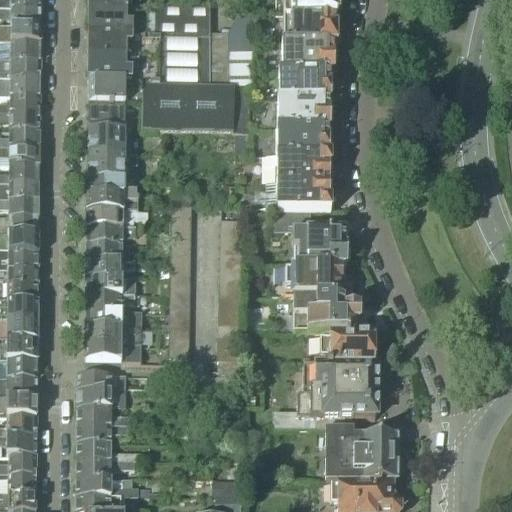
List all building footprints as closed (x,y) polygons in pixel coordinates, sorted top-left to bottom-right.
[(0,5),(0,14),(39,16),(38,0),(7,0),(7,5),(0,5)] [(86,0),(87,41),(91,41),(207,39),(208,5),(152,10),(152,17),(138,18),(138,0),(86,0)] [(282,0),(282,22),(336,24),(336,22),(340,18),(340,9),(336,5),(336,0),(282,0)] [(0,24),(8,24),(8,32),(40,32),(39,16),(0,14),(0,24)] [(281,51),(331,51),(336,51),(336,49),(340,45),(340,38),(336,35),(336,24),(282,22),(281,22),(281,51)] [(0,49),(40,51),(40,32),(8,32),(7,40),(0,40),(0,49)] [(253,57),(226,57),(226,39),(207,39),(91,41),(87,41),(87,49),(86,79),(87,87),(226,90),(249,90),(251,90),(254,57),(253,57)] [(0,49),(0,67),(39,68),(40,51),(0,49)] [(281,51),(281,78),(328,79),(335,79),(335,61),(331,61),(331,51),(281,51)] [(0,83),(39,85),(39,68),(0,67),(0,83)] [(276,106),(327,107),(332,107),(332,89),(328,89),(328,79),(281,78),(277,78),(277,106),(276,106)] [(0,101),(8,102),(39,104),(39,85),(0,83),(0,101)] [(89,88),(89,111),(123,111),(140,112),(140,137),(237,139),(246,139),(249,90),(226,90),(86,87),(87,88),(89,88)] [(0,109),(0,119),(39,121),(39,104),(8,102),(8,110),(0,109)] [(275,134),(327,135),(331,135),(331,117),(327,117),(327,107),(276,106),(276,134),(275,134)] [(89,111),(88,136),(122,137),(123,111),(89,111)] [(0,128),(8,129),(8,137),(38,138),(39,121),(0,119),(0,128)] [(275,134),(275,161),(330,162),(330,144),(327,144),(327,135),(275,134)] [(88,136),(88,161),(122,161),(122,137),(88,136)] [(0,143),(0,154),(38,155),(38,138),(8,137),(7,144),(0,143)] [(247,139),(246,139),(237,139),(237,159),(247,159),(247,139)] [(0,171),(7,172),(38,172),(38,155),(0,154),(0,171)] [(88,161),(88,185),(122,186),(122,161),(88,161)] [(265,190),(275,190),(330,191),(330,162),(275,161),(265,161),(265,190)] [(0,188),(38,189),(38,172),(7,172),(7,180),(0,179),(0,188)] [(86,185),(86,201),(91,201),(91,196),(100,198),(105,198),(105,201),(122,202),(122,208),(133,208),(134,207),(136,207),(136,203),(135,203),(135,199),(135,197),(131,196),(131,186),(122,186),(88,185),(86,185)] [(0,188),(0,205),(38,207),(38,189),(0,188)] [(275,190),(274,219),(309,219),(330,219),(330,191),(275,190)] [(86,201),(86,217),(121,218),(122,217),(135,217),(136,207),(134,207),(133,208),(122,208),(122,202),(105,201),(105,198),(100,198),(91,196),(91,201),(86,201)] [(208,202),(208,216),(220,216),(220,202),(208,202)] [(0,215),(6,215),(6,224),(38,224),(38,207),(0,205),(0,215)] [(169,212),(169,224),(190,224),(190,212),(169,212)] [(86,217),(85,233),(131,233),(131,225),(145,226),(146,217),(135,217),(122,217),(121,218),(86,217)] [(291,253),(291,272),(341,272),(344,272),(344,271),(348,267),(349,267),(349,258),(348,258),(344,254),(344,253),(343,253),(343,238),(328,238),(328,237),(322,237),(322,238),(307,237),(307,233),(309,233),(309,219),(274,219),(273,219),(273,239),(290,239),(290,240),(291,240),(291,253)] [(0,240),(37,241),(38,224),(6,224),(0,223),(0,240)] [(169,224),(168,282),(189,282),(190,224),(169,224)] [(219,226),(219,237),(244,238),(244,227),(219,226)] [(85,233),(85,250),(121,250),(121,242),(133,242),(133,233),(131,233),(85,233)] [(219,237),(218,261),(243,262),(244,238),(219,237)] [(0,260),(37,261),(37,241),(0,240),(0,260)] [(85,250),(85,267),(133,267),(133,258),(121,258),(121,250),(85,250)] [(0,260),(0,275),(37,277),(37,261),(0,260)] [(218,261),(216,341),(241,342),(243,262),(218,261)] [(85,267),(85,283),(120,283),(120,275),(133,275),(133,267),(85,267)] [(281,303),(293,303),(341,303),(341,290),(344,286),(344,277),(341,273),(341,272),(291,272),(284,272),(284,290),(293,290),(293,299),(283,299),(281,303)] [(0,275),(0,291),(37,293),(37,277),(0,275)] [(168,282),(168,293),(188,294),(189,282),(168,282)] [(85,283),(85,301),(139,301),(145,301),(145,292),(120,292),(120,283),(85,283)] [(0,291),(0,308),(37,309),(37,293),(0,291)] [(168,302),(167,316),(188,317),(188,294),(168,293),(168,297),(168,302)] [(85,301),(85,317),(120,317),(120,309),(139,310),(139,308),(139,301),(85,301)] [(292,339),(328,339),(354,339),(354,330),(358,325),(358,318),(355,315),(355,314),(344,314),(344,303),(341,303),(293,303),(292,339)] [(0,308),(0,327),(37,328),(37,309),(0,308)] [(167,328),(188,328),(188,317),(167,316),(167,328)] [(85,317),(84,335),(131,335),(132,326),(120,326),(120,317),(85,317)] [(0,347),(36,347),(37,328),(0,327),(0,347)] [(167,328),(167,340),(188,340),(188,328),(167,328)] [(84,335),(84,351),(119,351),(139,351),(139,335),(131,335),(84,335)] [(302,364),(302,372),(369,372),(369,348),(364,343),(354,343),(354,339),(328,339),(328,343),(319,343),(319,361),(315,361),(315,364),(302,364)] [(167,340),(167,351),(187,352),(188,340),(167,340)] [(241,342),(216,341),(216,365),(240,366),(241,342)] [(0,367),(36,367),(36,347),(0,347),(0,367)] [(119,351),(84,351),(84,369),(88,369),(132,369),(139,369),(139,351),(119,351)] [(187,352),(167,351),(167,363),(187,363),(187,352)] [(0,375),(5,375),(5,386),(36,386),(36,367),(0,367),(0,375)] [(216,367),(216,378),(237,378),(237,367),(216,367)] [(309,436),(325,436),(344,436),(344,424),(374,424),(374,420),(377,418),(377,408),(374,406),(374,391),(377,388),(377,379),(374,376),(374,372),(369,372),(302,372),(302,399),(296,399),(296,418),(274,418),(274,436),(279,436),(309,436)] [(76,381),(76,395),(110,395),(110,393),(111,381),(76,381)] [(0,398),(0,404),(36,405),(36,386),(5,386),(0,385),(0,393),(5,393),(5,399),(0,398)] [(76,395),(76,413),(110,413),(123,413),(123,394),(110,393),(110,395),(76,395)] [(0,423),(5,424),(36,425),(36,405),(0,404),(0,423)] [(76,413),(76,432),(131,432),(131,428),(127,428),(127,423),(110,423),(110,413),(76,413)] [(0,434),(0,443),(35,444),(36,425),(5,424),(5,434),(0,434)] [(76,432),(75,450),(109,450),(109,440),(126,440),(126,441),(131,441),(131,432),(76,432)] [(325,488),(332,488),(392,488),(393,488),(393,484),(396,478),(396,469),(393,463),(393,442),(363,442),(363,443),(351,443),(351,436),(344,436),(325,436),(325,488)] [(35,444),(0,443),(0,450),(5,450),(5,462),(6,462),(35,463),(35,444)] [(75,450),(75,467),(138,467),(138,459),(109,459),(109,450),(75,450)] [(232,451),(232,467),(240,467),(240,451),(232,451)] [(0,470),(0,480),(35,482),(35,463),(6,462),(6,470),(0,470)] [(75,467),(75,485),(109,485),(109,475),(141,476),(141,467),(138,467),(75,467)] [(240,467),(232,467),(232,476),(222,476),(222,485),(231,485),(231,486),(240,486),(240,467)] [(0,480),(0,499),(35,500),(35,482),(0,480)] [(109,486),(109,485),(75,485),(75,504),(109,503),(124,504),(150,504),(150,495),(130,495),(130,486),(109,486)] [(210,487),(210,502),(229,502),(229,487),(210,487)] [(336,506),(336,511),(399,511),(400,510),(394,505),(392,505),(392,488),(332,488),(331,506),(336,506)] [(0,511),(34,511),(35,500),(0,499),(0,511)] [(74,511),(123,511),(124,504),(109,503),(75,504),(74,511)]
